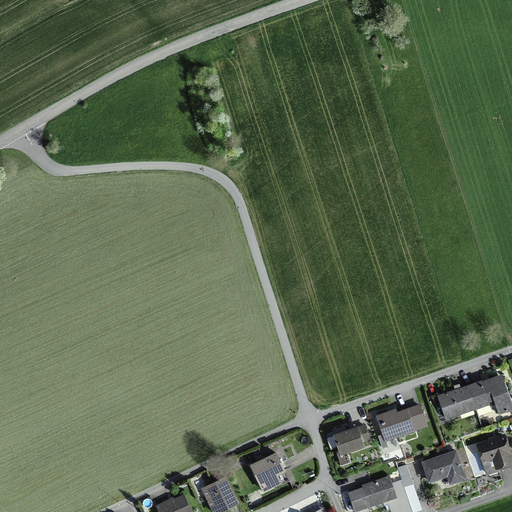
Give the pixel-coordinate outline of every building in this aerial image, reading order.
[(481,378),(467,383),(476,408),(477,408),(479,414),(492,410),(489,404),(490,403),(490,401),(494,399),(499,414),(511,409),(511,400),(502,372),(482,379),(481,378)] [(473,409),(476,408),(467,383),(461,385),(460,382),(453,384),(455,388),(437,393),(446,418),(460,413),(462,417),(475,413),(473,409)] [(428,425),(420,402),(407,406),(397,409),(396,406),(376,413),(382,433),(378,434),(383,448),(401,441),(399,435),(428,425)] [(370,439),(365,422),(358,425),(358,423),(333,431),(334,434),(327,437),(330,447),(337,445),(339,448),(335,449),(341,465),(352,461),(348,450),(365,445),(364,441),(370,439)] [(501,433),(499,427),(490,429),(492,435),(501,433)] [(510,462),(511,461),(511,452),(505,432),(476,442),(486,474),(503,469),(502,467),(511,464),(510,462)] [(457,447),(421,459),(429,482),(447,476),(450,484),(467,478),(457,447)] [(285,469),(286,469),(276,449),(249,462),(263,491),(280,482),(281,484),(291,480),(285,469)] [(393,482),(390,473),(361,483),(362,486),(348,490),(355,510),(369,505),(370,506),(383,501),(384,504),(389,503),(391,511),(409,511),(413,511),(402,479),(393,482)] [(237,495),(226,474),(201,487),(213,511),(217,511),(239,501),(236,495),(237,495)] [(193,511),(184,492),(174,497),(173,495),(155,504),(159,511),(193,511)]
